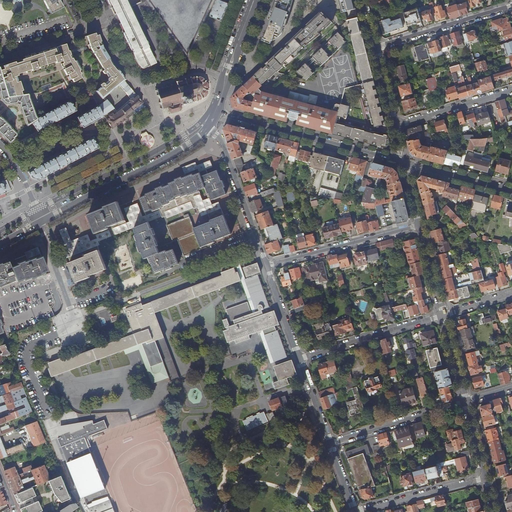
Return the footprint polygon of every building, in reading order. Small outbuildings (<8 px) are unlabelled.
[(44,0),(49,10),(62,3),(60,0),(44,0)] [(110,5),(113,4),(114,7),(117,13),(119,16),(122,22),(119,24),(123,33),(131,51),(132,50),(133,54),(134,57),(135,59),(136,62),(138,64),(140,66),(141,68),(142,69),(143,69),(143,68),(146,67),(148,66),(148,67),(154,64),(154,63),(152,59),(154,58),(143,40),(145,39),(132,10),(130,7),(127,0),(126,0),(106,0),(110,6),(110,5)] [(213,0),(207,15),(219,20),(227,0),(213,0)] [(276,0),(273,9),(271,8),(268,19),(271,20),(264,37),(264,38),(263,41),(270,44),(272,40),(273,41),(278,37),(281,35),(282,33),(283,30),(284,27),(285,28),(292,0),(276,0)] [(342,0),(345,10),(346,12),(356,9),(355,8),(353,0),(342,0)] [(467,7),(466,3),(457,6),(460,16),(468,14),(466,7),(467,7)] [(460,16),(457,6),(457,4),(447,7),(451,19),(460,16)] [(435,14),(437,19),(446,16),(444,11),(442,12),(441,6),(435,8),(437,13),(435,14)] [(421,20),(419,14),(417,9),(404,13),(404,17),(408,26),(415,24),(415,25),(422,23),(421,20)] [(433,19),(430,10),(419,14),(421,20),(424,19),(424,20),(427,19),(428,21),(433,19)] [(331,21),(322,11),(310,22),(307,25),(308,26),(305,30),(303,29),(290,42),(289,42),(286,44),(287,45),(288,46),(284,49),(283,48),(282,49),(269,62),(268,61),(266,64),(267,65),(264,69),(263,68),(262,68),(254,76),(250,79),(259,88),(262,85),(261,84),(262,84),(267,79),(268,80),(277,71),(278,72),(283,66),(283,67),(296,57),(300,54),(298,52),(303,47),(304,47),(316,38),(320,34),(319,33),(331,21)] [(362,84),(374,81),(355,17),(344,20),(362,84)] [(511,28),(508,18),(501,20),(501,19),(491,22),(493,26),(490,27),(492,32),(498,30),(498,32),(502,30),(511,28)] [(389,19),(380,21),(384,34),(398,30),(397,28),(403,27),(400,19),(390,22),(389,19)] [(511,39),(511,27),(511,28),(502,30),(506,42),(511,39)] [(478,38),(476,30),(467,33),(466,32),(463,33),(466,43),(469,41),(478,38)] [(336,47),(339,49),(345,43),(346,42),(344,40),(345,39),(339,33),(338,31),(332,37),(333,38),(329,41),(331,42),(336,47)] [(463,39),(462,36),(460,36),(459,32),(450,35),(454,46),(462,43),(461,39),(463,39)] [(113,64),(103,48),(98,35),(95,33),(86,36),(89,44),(90,48),(103,70),(102,71),(103,74),(105,74),(108,78),(107,78),(107,80),(109,82),(105,85),(103,83),(102,83),(100,85),(101,86),(95,91),(96,92),(92,95),(93,98),(97,106),(102,116),(103,118),(104,117),(106,121),(107,120),(112,128),(128,118),(126,115),(142,103),(143,103),(137,95),(136,95),(133,91),(128,96),(130,99),(129,100),(130,102),(116,113),(113,109),(114,108),(107,99),(105,100),(103,97),(105,96),(119,84),(123,89),(128,85),(124,80),(125,79),(118,70),(117,70),(113,64)] [(439,38),(442,48),(451,45),(450,39),(448,40),(447,35),(439,38)] [(156,61),(145,39),(143,40),(154,58),(152,59),(154,63),(156,61)] [(442,50),(439,40),(425,44),(428,54),(442,50)] [(331,42),(329,41),(322,48),(324,49),(331,42)] [(428,54),(425,44),(425,43),(414,46),(419,60),(429,57),(428,54)] [(71,59),(69,55),(70,55),(69,51),(67,51),(65,44),(55,47),(58,54),(56,55),(54,48),(48,50),(50,55),(47,56),(45,51),(38,53),(38,54),(35,55),(34,53),(30,54),(31,55),(28,56),(28,55),(24,56),(25,59),(21,60),(22,62),(15,64),(15,62),(0,66),(0,72),(3,83),(8,82),(9,88),(11,87),(13,93),(11,94),(12,97),(21,95),(20,91),(22,91),(19,81),(17,82),(15,75),(31,70),(31,71),(37,69),(37,68),(55,62),(55,63),(64,61),(66,65),(63,67),(64,69),(63,70),(66,75),(67,75),(70,80),(71,79),(73,82),(81,78),(79,75),(80,74),(78,71),(80,70),(75,61),(73,62),(72,58),(71,59)] [(318,64),(321,66),(331,56),(329,53),(328,54),(324,49),(322,48),(322,47),(312,56),(313,57),(315,58),(319,63),(318,64)] [(306,63),(307,65),(315,58),(313,57),(306,63)] [(488,70),(486,63),(485,60),(475,63),(478,71),(483,70),(483,71),(488,70)] [(302,66),(296,71),(297,73),(298,73),(299,74),(304,77),(303,79),(306,80),(307,79),(313,73),(311,71),(312,70),(307,65),(306,63),(303,67),(302,66)] [(408,80),(403,65),(396,67),(401,83),(408,81),(408,80)] [(511,69),(496,74),(490,76),(490,77),(492,81),(511,75),(511,69)] [(0,95),(1,99),(2,100),(3,99),(3,101),(6,103),(8,102),(8,103),(9,104),(15,103),(17,101),(20,103),(19,105),(26,125),(31,123),(36,131),(45,126),(45,127),(48,125),(67,115),(69,114),(75,111),(71,103),(67,102),(36,119),(34,117),(32,111),(34,110),(33,107),(31,107),(27,95),(21,95),(12,97),(8,97),(7,95),(3,83),(0,72),(0,95)] [(208,83),(207,82),(206,83),(204,82),(205,81),(205,80),(203,81),(203,79),(204,78),(203,78),(202,78),(199,77),(199,76),(198,76),(198,77),(197,78),(197,76),(196,76),(196,78),(194,78),(194,77),(193,77),(193,78),(191,79),(190,77),(189,77),(190,79),(185,80),(185,78),(184,79),(185,80),(177,83),(177,81),(176,81),(177,84),(172,85),(172,84),(171,85),(171,86),(167,87),(167,86),(166,86),(166,87),(163,89),(162,87),(161,88),(162,89),(157,90),(157,89),(156,89),(157,90),(155,91),(156,92),(157,91),(158,95),(157,96),(157,97),(158,96),(160,102),(159,103),(159,104),(160,103),(162,108),(160,109),(161,110),(162,109),(162,110),(163,110),(163,109),(167,108),(168,112),(171,113),(171,114),(172,114),(172,113),(179,111),(180,111),(180,110),(181,108),(182,108),(181,108),(181,106),(184,105),(186,105),(185,104),(186,104),(190,103),(192,103),(191,102),(192,102),(196,100),(196,102),(197,102),(197,100),(199,100),(200,101),(200,100),(200,99),(201,98),(202,99),(203,99),(202,97),(205,97),(205,98),(206,97),(205,96),(207,94),(208,94),(208,93),(207,93),(206,90),(208,91),(208,90),(206,89),(207,88),(209,88),(209,87),(208,87),(207,84),(208,83)] [(494,88),(492,81),(490,77),(485,78),(484,76),(482,77),(483,79),(478,80),(482,92),(494,88)] [(440,92),(435,77),(426,79),(429,89),(423,91),(424,96),(440,92)] [(476,95),(471,80),(470,77),(468,77),(469,82),(470,85),(466,86),(469,97),(476,95)] [(469,97),(466,86),(465,83),(463,78),(457,79),(458,82),(460,88),(456,89),(459,97),(460,100),(469,97)] [(259,88),(250,79),(244,85),(255,97),(254,99),(254,102),(251,112),(260,114),(263,115),(264,113),(275,116),(275,118),(278,119),(280,119),(285,98),(261,91),(259,89),(259,88)] [(482,92),(478,80),(478,79),(471,80),(476,95),(482,93),(482,92)] [(374,81),(362,84),(363,90),(364,93),(367,105),(380,102),(374,81)] [(70,97),(63,82),(51,88),(42,91),(38,93),(39,96),(62,87),(67,99),(70,97)] [(399,86),(401,96),(412,93),(409,84),(399,86)] [(133,91),(128,85),(123,89),(128,96),(133,91)] [(244,99),(243,97),(244,95),(245,94),(246,95),(246,94),(251,97),(251,98),(254,99),(255,97),(244,85),(231,97),(234,107),(251,112),(254,102),(250,101),(244,99)] [(459,97),(456,89),(456,87),(446,90),(449,100),(459,97)] [(92,95),(88,88),(74,96),(75,99),(87,92),(91,100),(93,98),(92,95)] [(292,122),(299,94),(290,92),(288,99),(285,98),(280,119),(287,121),(288,117),(289,117),(289,118),(289,119),(289,120),(290,121),(290,122),(291,122),(292,122)] [(304,126),(310,104),(307,103),(309,96),(299,94),(292,122),(293,122),(294,122),(295,122),(295,121),(296,121),(296,120),(297,119),(298,120),(296,124),(304,126)] [(417,107),(415,98),(403,101),(405,110),(417,107)] [(503,99),(498,101),(503,116),(503,117),(507,116),(508,115),(507,112),(503,99)] [(116,110),(114,108),(113,109),(116,113),(130,102),(129,100),(116,110)] [(500,117),(503,116),(498,101),(495,102),(500,117)] [(379,126),(385,124),(380,102),(367,105),(368,107),(368,110),(372,124),(374,124),(374,127),(376,126),(379,126)] [(135,114),(145,106),(142,103),(126,115),(128,118),(134,114),(135,114)] [(325,131),(325,129),(329,130),(329,133),(332,134),(340,105),(337,104),(335,105),(334,111),(310,104),(304,126),(325,131)] [(349,106),(341,104),(332,134),(350,138),(354,126),(344,123),(341,123),(338,122),(340,117),(346,118),(349,106)] [(102,116),(97,106),(77,118),(82,127),(91,122),(91,123),(94,121),(102,116)] [(461,127),(469,125),(466,116),(463,117),(461,112),(456,114),(461,127)] [(479,115),(474,116),(476,121),(477,126),(490,121),(487,112),(483,113),(483,112),(478,114),(479,115)] [(471,123),(476,121),(474,116),(474,115),(473,113),(466,116),(469,125),(470,127),(472,126),(471,123)] [(506,126),(511,124),(511,113),(511,114),(511,120),(509,122),(507,116),(503,117),(506,126)] [(15,133),(11,129),(9,126),(2,120),(2,119),(0,117),(0,133),(9,142),(13,138),(15,135),(15,133)] [(436,131),(445,129),(446,131),(447,131),(444,120),(434,123),(436,131)] [(257,131),(228,124),(223,129),(234,159),(240,157),(252,152),(253,147),(249,146),(248,151),(248,152),(243,153),(239,143),(240,141),(254,144),(257,131)] [(359,127),(354,126),(350,138),(384,147),(385,147),(386,147),(387,147),(389,144),(390,144),(390,143),(390,141),(388,135),(379,133),(376,132),(362,128),(359,127)] [(407,141),(419,139),(417,132),(422,130),(420,126),(408,130),(405,134),(407,141)] [(276,150),(279,137),(268,135),(267,140),(266,143),(265,147),(276,150)] [(297,151),(300,143),(297,142),(284,139),(279,137),(276,150),(290,153),(290,155),(296,156),(297,151)] [(70,162),(85,154),(86,154),(89,152),(97,148),(92,138),(28,172),(31,177),(37,180),(45,175),(45,176),(48,174),(48,173),(66,164),(67,164),(70,162)] [(414,156),(427,159),(430,147),(432,141),(427,140),(426,140),(425,147),(421,146),(421,144),(420,144),(419,139),(407,141),(410,152),(414,156)] [(27,145),(21,148),(24,153),(30,150),(27,145)] [(427,159),(444,164),(447,152),(447,151),(437,149),(438,146),(434,145),(434,148),(430,147),(427,159)] [(310,155),(311,153),(301,150),(301,152),(297,151),(296,156),(296,158),(311,162),(313,155),(310,155)] [(325,170),(329,156),(314,152),(313,155),(311,162),(303,194),(306,195),(309,195),(316,171),(315,171),(316,168),(325,170)] [(453,163),(463,165),(463,164),(464,161),(460,161),(461,157),(455,156),(456,154),(447,152),(444,164),(453,166),(453,163)] [(473,158),(481,160),(482,157),(483,154),(474,152),(473,158)] [(278,170),(281,156),(275,154),(270,170),(275,175),(276,169),(278,170)] [(473,168),(478,170),(481,160),(473,158),(471,158),(471,156),(466,155),(464,161),(463,164),(474,166),(473,168)] [(341,176),(345,160),(329,156),(325,170),(340,174),(339,176),(341,176)] [(243,165),(240,157),(234,159),(239,173),(241,172),(253,168),(264,164),(257,158),(254,161),(243,165)] [(359,166),(360,159),(352,157),(349,169),(357,171),(359,166)] [(487,172),(490,160),(482,157),(481,160),(478,170),(487,172)] [(495,171),(507,174),(510,162),(498,158),(495,171)] [(363,176),(365,167),(367,161),(360,159),(359,166),(357,171),(356,175),(363,176)] [(381,178),(385,166),(372,162),(369,175),(370,175),(370,176),(374,178),(375,176),(378,177),(377,178),(375,184),(380,185),(380,182),(381,178)] [(400,181),(398,172),(393,168),(389,167),(385,166),(381,178),(385,179),(387,178),(388,179),(387,180),(388,184),(400,181)] [(257,180),(253,168),(241,172),(245,182),(251,180),(252,182),(257,180)] [(147,196),(140,198),(148,216),(160,211),(165,209),(166,212),(192,201),(192,200),(195,198),(195,197),(201,194),(200,190),(206,187),(211,200),(227,194),(224,187),(226,187),(223,181),(222,181),(218,170),(209,174),(207,169),(200,172),(199,169),(186,174),(187,177),(183,178),(182,177),(175,180),(176,181),(169,184),(170,185),(163,188),(163,186),(156,189),(157,190),(146,194),(147,196)] [(277,177),(276,175),(261,181),(262,184),(277,177)] [(430,187),(437,189),(436,191),(443,192),(446,182),(434,179),(422,176),(418,181),(424,205),(435,201),(432,192),(431,193),(430,190),(429,188),(430,187)] [(12,187),(10,182),(10,180),(7,179),(0,182),(0,194),(11,190),(12,187)] [(378,189),(380,185),(375,184),(374,189),(371,188),(372,182),(371,181),(366,179),(365,186),(366,187),(365,191),(362,201),(362,202),(366,203),(375,203),(377,196),(378,189)] [(258,194),(255,184),(256,184),(257,185),(262,184),(261,181),(255,183),(254,183),(244,187),(247,196),(254,194),(254,196),(258,194)] [(385,201),(384,198),(377,196),(375,203),(375,204),(375,205),(382,204),(392,201),(404,198),(400,181),(388,184),(390,192),(389,192),(389,194),(390,193),(391,199),(386,200),(385,201)] [(450,198),(457,200),(461,186),(454,184),(453,188),(448,187),(449,183),(446,182),(443,192),(442,197),(442,199),(444,199),(444,196),(449,197),(449,199),(450,199),(450,198)] [(463,200),(466,201),(466,199),(472,201),(474,195),(475,190),(461,186),(457,200),(454,212),(463,221),(464,218),(459,214),(459,213),(458,212),(460,206),(461,206),(463,200)] [(336,192),(321,187),(318,196),(333,199),(334,199),(336,193),(336,192)] [(275,192),(274,188),(260,193),(261,197),(274,193),(275,192)] [(284,205),(280,190),(275,192),(274,193),(278,207),(284,205)] [(471,207),(485,210),(488,198),(474,195),(472,201),(471,207)] [(491,206),(500,209),(503,197),(494,195),(492,200),(492,201),(491,206)] [(263,208),(259,198),(249,202),(253,212),(263,208)] [(409,218),(404,198),(392,201),(398,223),(407,221),(409,218)] [(106,208),(88,215),(96,235),(127,223),(118,201),(105,207),(106,208)] [(428,219),(438,216),(439,214),(439,213),(440,213),(436,201),(435,201),(424,205),(428,219)] [(385,216),(382,204),(375,205),(378,217),(385,216)] [(285,210),(284,205),(278,207),(274,208),(276,213),(285,210)] [(443,209),(458,224),(460,223),(464,222),(463,221),(454,212),(447,205),(443,209)] [(136,207),(128,210),(131,218),(139,215),(136,207)] [(182,251),(199,244),(231,231),(222,208),(208,213),(211,222),(194,228),(189,214),(184,216),(185,218),(167,225),(173,241),(177,239),(182,251)] [(271,218),(268,211),(257,215),(262,229),(266,228),(275,224),(273,217),(271,218)] [(354,228),(351,215),(338,218),(339,224),(342,232),(354,228)] [(379,225),(377,220),(370,222),(368,216),(365,216),(367,221),(369,230),(370,232),(379,230),(378,228),(377,225),(379,225)] [(369,230),(367,221),(357,223),(359,233),(369,230)] [(168,269),(166,266),(163,258),(175,253),(173,249),(166,252),(166,250),(160,253),(157,246),(159,245),(155,235),(156,234),(153,228),(152,228),(150,222),(135,228),(137,234),(136,235),(138,241),(137,242),(141,253),(142,252),(145,259),(149,257),(155,273),(165,269),(166,270),(168,269)] [(283,238),(277,224),(275,224),(266,228),(267,232),(266,232),(267,237),(269,236),(271,242),(277,240),(280,239),(283,238)] [(342,232),(339,224),(323,228),(326,238),(342,234),(342,232)] [(438,242),(444,240),(441,228),(430,231),(434,243),(438,242)] [(304,236),(304,233),(296,235),(295,236),(298,248),(307,246),(304,236)] [(315,244),(313,234),(304,236),(307,246),(315,244)] [(86,239),(66,247),(72,262),(70,263),(78,282),(90,277),(90,276),(107,269),(96,243),(89,246),(86,239)] [(281,242),(280,239),(277,240),(271,242),(265,245),(268,254),(281,249),(278,243),(281,242)] [(378,251),(394,246),(392,239),(376,243),(378,251)] [(406,251),(417,248),(415,239),(404,242),(405,246),(404,246),(405,251),(406,251)] [(445,251),(450,249),(447,239),(444,240),(438,242),(441,254),(446,253),(445,251)] [(500,254),(511,250),(510,245),(504,244),(500,244),(497,243),(500,254)] [(289,244),(283,245),(284,246),(283,247),(284,254),(291,252),(296,251),(294,245),(294,244),(289,245),(289,244)] [(410,264),(421,261),(417,248),(406,251),(409,264),(410,264)] [(371,261),(371,259),(379,257),(377,249),(365,252),(367,261),(367,262),(371,261)] [(364,262),(367,261),(365,252),(365,251),(355,254),(356,256),(354,256),(356,264),(359,263),(359,265),(364,263),(364,262)] [(440,267),(449,265),(447,259),(453,257),(452,251),(446,253),(441,254),(437,255),(440,267)] [(0,333),(3,332),(0,326),(2,325),(0,321),(0,286),(16,280),(16,281),(23,279),(23,280),(30,277),(30,279),(41,274),(40,273),(47,270),(40,253),(23,260),(21,256),(15,259),(15,261),(8,263),(8,261),(1,264),(1,263),(0,263),(0,333)] [(340,268),(350,265),(349,262),(348,259),(347,254),(338,257),(339,262),(340,268)] [(330,265),(338,263),(339,262),(338,257),(337,255),(332,256),(332,255),(327,256),(330,265)] [(481,269),(477,258),(472,259),(475,271),(481,269)] [(419,275),(424,274),(421,261),(410,264),(414,276),(419,275)] [(245,270),(253,267),(256,274),(257,274),(255,267),(258,265),(257,263),(243,268),(246,276),(247,276),(245,270)] [(327,280),(323,264),(317,265),(317,263),(303,267),(307,281),(318,278),(320,282),(327,280)] [(498,286),(507,284),(504,275),(503,272),(506,271),(503,263),(499,264),(501,272),(498,273),(499,277),(496,278),(498,286)] [(452,277),(451,274),(453,273),(453,272),(456,271),(455,266),(454,266),(453,264),(449,265),(440,267),(441,273),(443,279),(451,277),(452,277)] [(241,280),(238,272),(235,272),(234,267),(226,270),(224,266),(219,268),(221,272),(222,275),(177,292),(142,305),(141,303),(125,309),(133,331),(127,334),(128,336),(70,358),(62,361),(61,358),(52,361),(49,363),(51,368),(49,368),(52,377),(125,349),(142,343),(151,366),(163,361),(156,340),(164,337),(155,312),(180,303),(241,280)] [(256,274),(253,267),(245,270),(247,276),(248,278),(245,279),(256,312),(252,313),(248,302),(226,310),(232,325),(230,326),(227,318),(223,320),(226,328),(228,327),(229,329),(224,331),(228,343),(235,340),(236,344),(250,338),(249,335),(256,333),(255,329),(257,328),(261,327),(262,328),(262,330),(274,362),(287,357),(278,330),(276,331),(274,326),(272,327),(271,326),(275,324),(271,312),(263,315),(260,316),(259,311),(262,310),(264,310),(264,309),(269,307),(258,275),(252,277),(251,276),(256,274)] [(301,275),(299,267),(289,270),(291,278),(301,275)] [(478,283),(484,281),(481,269),(475,271),(472,272),(475,284),(478,283)] [(283,286),(292,284),(289,272),(284,273),(285,276),(281,277),(283,286)] [(413,289),(422,287),(419,275),(414,276),(413,276),(409,277),(412,290),(413,289)] [(451,290),(455,289),(451,277),(443,279),(446,291),(451,290)] [(487,290),(495,287),(493,279),(489,281),(488,278),(485,279),(486,281),(485,282),(487,290)] [(481,292),(487,290),(485,282),(484,281),(478,283),(481,292)] [(451,290),(446,291),(449,301),(461,298),(460,296),(464,295),(464,297),(470,295),(467,286),(462,287),(455,289),(451,290)] [(423,292),(422,287),(413,289),(414,294),(415,294),(416,297),(413,298),(414,302),(423,299),(421,292),(423,292)] [(299,311),(309,308),(307,304),(305,305),(303,300),(307,298),(306,295),(296,299),(292,300),(296,312),(299,311)] [(421,313),(428,311),(427,306),(426,306),(426,305),(425,305),(423,299),(417,301),(418,304),(421,312),(421,313)] [(389,321),(393,319),(393,318),(394,318),(392,312),(391,308),(388,300),(386,300),(387,304),(386,304),(387,305),(387,306),(385,306),(377,309),(376,308),(375,308),(374,308),(373,309),(374,310),(374,311),(375,311),(378,320),(388,317),(388,320),(389,320),(389,321)] [(410,315),(418,313),(416,305),(408,307),(410,315)] [(500,320),(508,317),(508,315),(506,308),(498,311),(500,320)] [(274,326),(279,324),(274,311),(271,312),(275,324),(271,326),(272,327),(274,326)] [(482,324),(496,320),(495,314),(481,319),(482,324)] [(353,329),(350,317),(339,321),(340,324),(333,326),(335,335),(346,332),(346,331),(353,329)] [(467,321),(466,318),(460,320),(460,324),(459,324),(457,325),(458,329),(467,327),(466,322),(467,321)] [(318,339),(330,335),(330,333),(333,332),(330,322),(324,324),(324,321),(313,325),(315,332),(316,331),(317,333),(318,339)] [(497,338),(501,336),(499,329),(498,329),(496,323),(493,324),(497,338)] [(466,349),(474,347),(470,329),(473,328),(473,326),(460,329),(462,339),(464,338),(466,349)] [(423,346),(436,343),(433,331),(420,334),(423,346)] [(179,378),(164,337),(156,340),(163,361),(151,366),(142,343),(125,349),(127,353),(139,349),(152,383),(169,376),(171,381),(179,378)] [(415,368),(420,367),(417,357),(414,348),(413,347),(412,343),(410,337),(408,337),(402,339),(404,344),(406,344),(408,350),(405,351),(408,360),(411,359),(413,364),(411,365),(413,369),(415,368)] [(382,354),(391,351),(390,347),(390,345),(391,345),(391,342),(389,343),(388,340),(388,338),(378,341),(382,354)] [(435,371),(443,369),(437,347),(426,350),(432,372),(435,371)] [(469,366),(478,363),(476,355),(480,354),(479,350),(466,354),(467,357),(469,366)] [(8,353),(0,355),(0,365),(2,365),(1,361),(2,360),(1,357),(5,356),(5,357),(9,356),(8,353)] [(284,379),(293,376),(296,375),(297,374),(292,360),(274,366),(279,381),(273,383),(275,389),(286,385),(284,379)] [(329,373),(337,371),(333,360),(326,363),(329,373)] [(323,380),(327,379),(327,377),(330,376),(329,373),(326,363),(318,365),(323,380)] [(478,363),(469,366),(471,375),(478,373),(479,371),(482,370),(480,363),(478,363)] [(500,385),(510,382),(508,375),(511,374),(511,371),(511,367),(506,369),(507,371),(497,374),(500,385)] [(411,376),(417,375),(415,368),(413,369),(409,370),(411,376)] [(439,388),(448,386),(452,385),(448,368),(443,369),(435,371),(435,374),(434,374),(434,377),(436,376),(437,380),(439,379),(439,381),(437,381),(439,388)] [(344,381),(351,379),(349,370),(342,372),(344,381)] [(391,383),(398,381),(396,374),(389,376),(391,383)] [(475,387),(484,385),(482,375),(472,378),(475,387)] [(284,379),(286,385),(295,382),(293,378),(293,376),(284,379)] [(381,386),(378,377),(373,378),(373,377),(369,378),(370,379),(365,381),(368,391),(370,390),(371,391),(373,391),(373,389),(375,389),(375,388),(376,388),(381,386)] [(347,389),(354,387),(351,379),(344,381),(347,389)] [(422,397),(428,395),(425,386),(424,381),(418,382),(422,397)] [(12,383),(12,382),(0,385),(0,396),(22,388),(20,383),(12,386),(11,384),(12,383)] [(443,402),(452,400),(448,386),(439,388),(443,402)] [(26,397),(22,388),(0,396),(0,402),(4,401),(6,405),(26,397)] [(416,402),(411,388),(400,392),(403,401),(401,401),(402,406),(416,402)] [(320,398),(327,396),(324,389),(318,391),(320,398)] [(337,400),(343,398),(341,391),(335,393),(337,400)] [(332,405),(338,403),(337,400),(335,393),(327,396),(320,398),(324,409),(330,406),(330,404),(332,404),(332,405)] [(350,413),(364,408),(359,394),(355,395),(356,400),(347,403),(350,413)] [(288,404),(285,395),(269,401),(273,410),(282,406),(283,410),(287,408),(286,405),(288,404)] [(0,423),(32,412),(26,397),(6,405),(0,406),(0,411),(9,408),(11,414),(0,418),(0,423)] [(497,413),(503,411),(501,403),(502,403),(501,398),(493,400),(495,408),(496,412),(497,413)] [(482,416),(492,413),(496,412),(495,408),(493,400),(489,401),(490,404),(480,407),(482,416)] [(267,421),(263,412),(245,419),(250,429),(267,421)] [(275,418),(273,412),(267,414),(269,420),(275,418)] [(487,430),(494,428),(493,424),(495,423),(495,422),(494,417),(493,414),(483,417),(485,426),(486,426),(487,430)] [(62,448),(67,462),(67,463),(68,463),(81,497),(81,498),(105,488),(105,487),(105,488),(91,453),(88,447),(90,446),(91,446),(88,439),(89,435),(108,428),(107,427),(104,420),(104,419),(93,423),(93,421),(93,420),(86,422),(80,424),(80,422),(74,424),(75,426),(69,428),(68,425),(65,426),(61,426),(61,427),(61,428),(61,429),(61,430),(61,431),(61,432),(61,433),(61,434),(61,435),(62,435),(62,436),(62,437),(62,438),(62,439),(62,440),(63,440),(63,441),(63,442),(63,443),(64,444),(65,446),(61,447),(61,448),(62,448)] [(45,442),(36,421),(25,426),(33,446),(45,442)] [(417,438),(425,436),(422,422),(413,425),(417,438)] [(340,434),(347,432),(344,423),(339,424),(341,430),(339,431),(340,434)] [(405,444),(412,442),(412,443),(413,443),(408,426),(394,430),(400,447),(405,446),(405,444)] [(489,442),(498,440),(499,440),(495,428),(494,428),(487,430),(486,430),(489,442)] [(452,440),(463,437),(461,430),(454,432),(453,429),(447,431),(450,441),(452,440)] [(384,445),(389,444),(386,433),(377,435),(380,444),(380,445),(384,444),(384,445)] [(456,450),(461,449),(460,445),(462,445),(461,443),(464,442),(463,437),(452,440),(453,443),(447,445),(449,451),(456,450)] [(0,439),(0,458),(23,450),(21,444),(4,450),(0,439)] [(495,463),(505,461),(504,455),(502,455),(498,440),(489,442),(492,453),(495,463)] [(360,490),(370,487),(379,485),(378,482),(374,483),(364,456),(370,454),(367,444),(345,452),(359,490),(360,490)] [(375,453),(381,451),(380,445),(380,444),(373,446),(375,453)] [(458,473),(465,471),(465,469),(468,468),(466,456),(463,457),(436,464),(437,465),(440,476),(444,475),(441,466),(453,464),(454,465),(456,464),(458,473)] [(506,464),(496,466),(499,476),(508,474),(506,464)] [(49,479),(43,465),(42,466),(32,469),(30,470),(33,476),(28,478),(27,477),(20,480),(17,475),(7,479),(13,494),(24,490),(21,483),(34,478),(36,485),(47,480),(49,479)] [(427,480),(440,476),(437,465),(425,469),(427,480)] [(17,475),(14,466),(4,470),(7,479),(17,475)] [(423,482),(424,480),(427,480),(425,469),(413,472),(415,483),(419,482),(420,483),(423,482)] [(413,483),(410,473),(401,476),(402,480),(401,481),(402,484),(403,483),(403,486),(413,483)] [(49,479),(47,480),(53,493),(60,502),(69,498),(59,475),(49,479)] [(24,490),(13,494),(17,503),(35,495),(31,487),(28,488),(24,490)] [(365,499),(373,497),(373,496),(374,496),(373,492),(372,492),(370,487),(360,490),(362,497),(365,499)] [(35,495),(17,503),(20,508),(37,500),(35,495)] [(438,506),(446,504),(445,501),(445,498),(444,495),(436,497),(437,503),(438,506)] [(90,511),(114,511),(109,497),(108,497),(108,496),(92,502),(87,505),(89,511),(90,511)] [(469,508),(480,505),(478,499),(467,502),(469,508)] [(37,500),(20,508),(21,511),(37,511),(42,510),(37,500)] [(69,511),(77,507),(75,503),(68,504),(59,510),(59,511),(69,511)]
